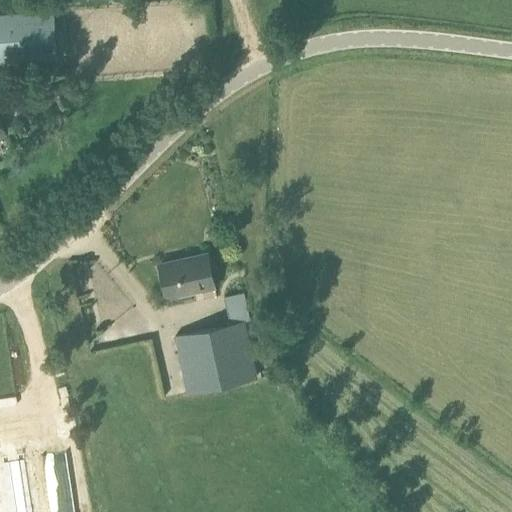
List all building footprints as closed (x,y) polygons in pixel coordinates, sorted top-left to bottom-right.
[(0,13),(0,64),(71,59),(64,8),(0,13)] [(64,109),(73,105),(63,85),(54,89),(64,109)] [(0,139),(8,136),(0,118),(0,139)] [(161,264),(167,296),(216,286),(210,255),(161,264)] [(223,316),(237,314),(233,286),(218,288),(223,316)] [(95,327),(88,295),(78,297),(85,329),(95,327)] [(176,335),(189,393),(258,377),(247,319),(176,335)] [(146,339),(90,349),(120,511),(141,511),(178,505),(146,339)] [(37,511),(30,460),(0,463),(0,511),(37,511)]
